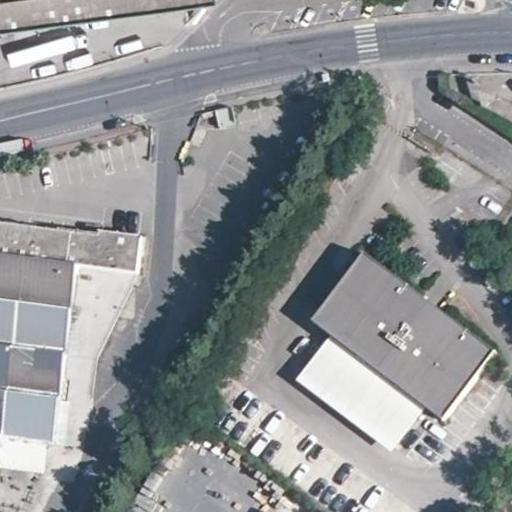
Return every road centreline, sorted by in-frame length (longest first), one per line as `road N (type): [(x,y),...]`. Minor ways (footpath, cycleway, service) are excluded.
road 1 (unknown): [(395,130),(499,324),(508,378),(502,404),(455,467),(408,482),(388,476)]
road 2 (unknown): [(395,130),(278,315),(276,339),(284,362),(388,476)]
road 3 (tertiary): [(0,119),(262,57),(405,36)]
road 4 (residential): [(511,158),(419,100),(405,36)]
